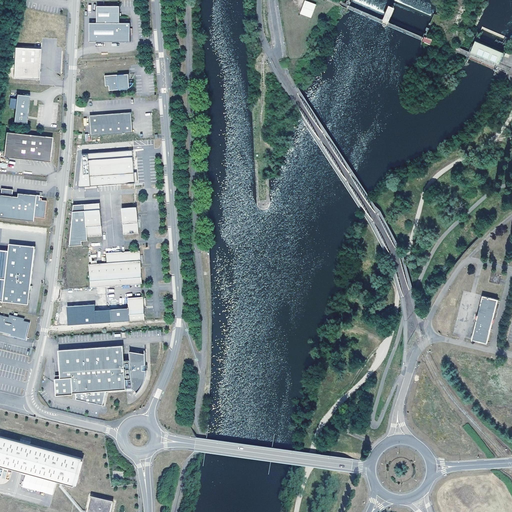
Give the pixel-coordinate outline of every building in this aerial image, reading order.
[(98,5),(98,22),(118,22),(118,17),(121,17),(121,6),(98,5)] [(305,9),(300,21),(310,26),(316,14),(305,9)] [(90,22),(90,41),(131,42),(131,23),(121,22),(118,22),(98,22),(90,22)] [(504,53),(471,41),(466,54),(499,66),(504,53)] [(39,79),(41,48),(15,47),(14,77),(39,79)] [(129,74),(105,76),(105,84),(108,82),(109,84),(109,86),(109,91),(125,90),(127,89),(128,89),(130,88),(129,83),(128,81),(129,81),(129,74)] [(15,121),(29,122),(31,94),(18,93),(17,98),(17,108),(15,121)] [(131,113),(89,115),(90,135),(132,133),(131,113)] [(50,142),(52,143),(52,141),(52,140),(51,138),(49,137),(47,136),(6,131),(4,156),(50,161),(52,148),(50,148),(50,145),(50,142)] [(133,150),(89,153),(90,177),(101,176),(102,185),(117,184),(117,179),(120,179),(121,184),(135,183),(133,150)] [(13,189),(1,188),(0,194),(0,193),(0,216),(33,220),(34,217),(45,218),(47,200),(39,199),(40,195),(17,192),(17,196),(12,195),(13,189)] [(100,203),(72,205),(69,246),(82,245),(82,241),(87,241),(87,238),(102,236),(100,203)] [(137,207),(122,208),(124,234),(139,233),(137,207)] [(29,304),(35,246),(10,243),(4,301),(29,304)] [(107,264),(89,265),(90,274),(90,278),(91,287),(109,286),(143,283),(140,251),(107,253),(107,264)] [(498,299),(483,295),(472,339),(487,343),(498,299)] [(66,307),(68,325),(146,319),(144,297),(129,298),(130,307),(95,310),(94,305),(66,307)] [(10,317),(0,314),(0,331),(11,335),(11,336),(27,339),(31,322),(25,321),(19,319),(20,317),(15,316),(14,318),(10,317)] [(124,345),(59,350),(61,378),(55,378),(57,395),(74,394),(74,393),(76,393),(76,399),(103,405),(107,391),(133,389),(139,391),(140,390),(142,387),(144,382),(146,376),(146,372),(146,369),(145,353),(130,351),(131,360),(125,360),(124,345)] [(82,457),(0,435),(0,465),(75,484),(82,457)] [(90,496),(86,511),(110,511),(113,501),(90,496)]
